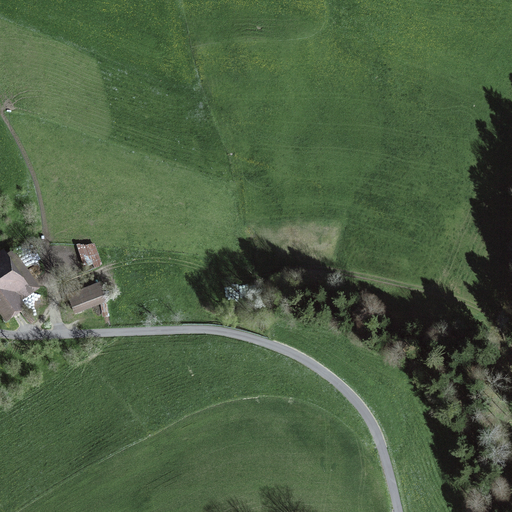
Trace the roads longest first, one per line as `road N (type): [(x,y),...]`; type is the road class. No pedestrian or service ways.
road 1 (track): [(511,364),(503,328),(480,307),(329,268),(261,278),(163,259),(114,265),(55,288),(59,334)]
road 2 (unclassified): [(0,331),(210,330),(290,352),(336,381),(367,416),(399,511)]
